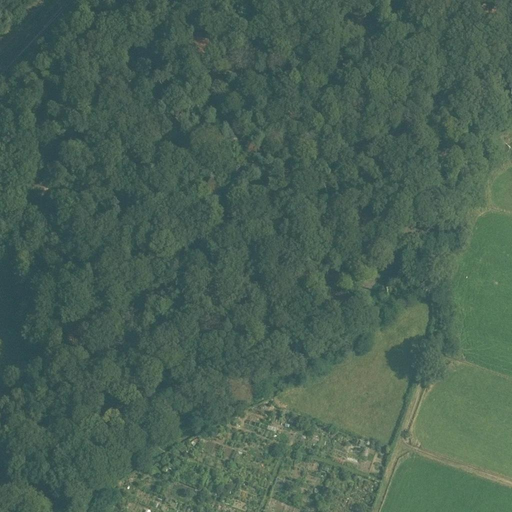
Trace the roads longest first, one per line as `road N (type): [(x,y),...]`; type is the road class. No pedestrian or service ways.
road 1 (residential): [(50,498),(360,294),(411,231),(511,71)]
road 2 (residential): [(50,498),(63,272),(177,0)]
road 3 (track): [(511,483),(399,443),(436,310),(411,231)]
